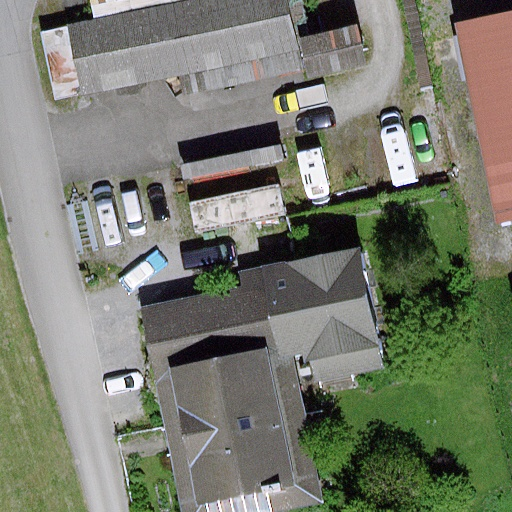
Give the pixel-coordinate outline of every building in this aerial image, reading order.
[(194,94),(311,68),(295,0),(174,0),(40,29),(56,105),(190,75),(194,94)] [(295,0),(311,68),(313,83),(383,69),(374,24),(315,36),(307,0),(295,0)] [(511,223),(511,17),(461,28),(503,225),(511,223)] [(199,140),(203,214),(296,209),(292,135),(199,140)] [(400,372),(375,246),(246,272),(249,287),(151,306),(191,511),(251,511),(326,497),(299,360),(313,357),(319,388),(400,372)]
